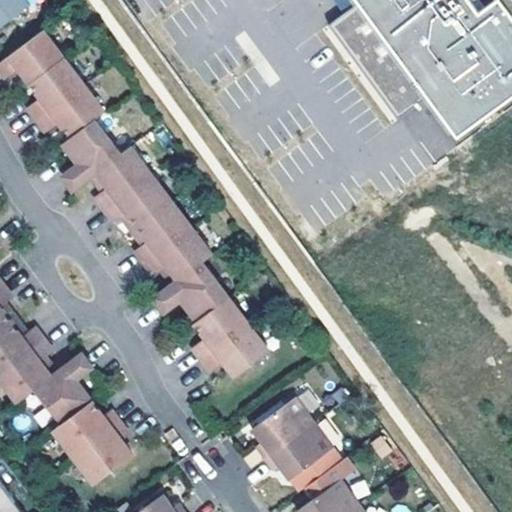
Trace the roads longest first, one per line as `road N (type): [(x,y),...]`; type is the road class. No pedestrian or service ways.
road 1 (residential): [(50,230),(45,270),(69,307),(111,323)]
road 2 (residential): [(111,323),(182,429)]
